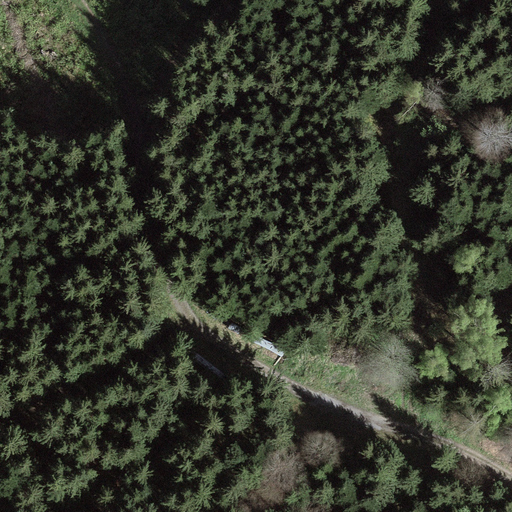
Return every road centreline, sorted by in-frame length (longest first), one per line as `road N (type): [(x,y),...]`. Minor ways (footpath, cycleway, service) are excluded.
road 1 (track): [(0,422),(196,332),(307,396),(403,429),(511,484)]
road 2 (track): [(85,0),(150,115),(166,263),(196,332)]
road 3 (track): [(150,115),(214,0)]
